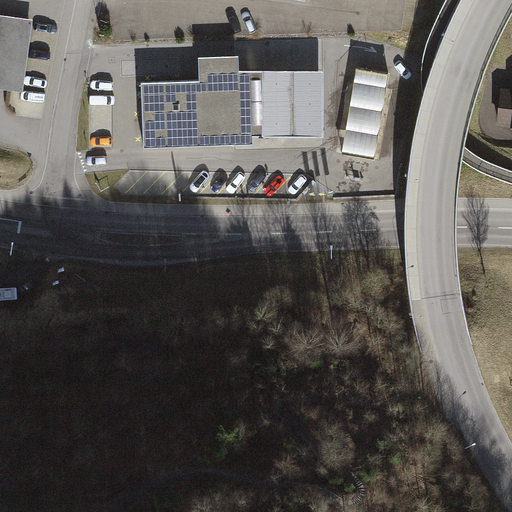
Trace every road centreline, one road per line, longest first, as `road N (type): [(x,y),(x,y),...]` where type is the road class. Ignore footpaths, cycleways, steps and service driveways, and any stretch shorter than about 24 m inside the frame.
road 1 (primary): [(511,228),(143,237),(0,222)]
road 2 (residential): [(495,0),(443,138),(435,247),(458,373),(511,482)]
